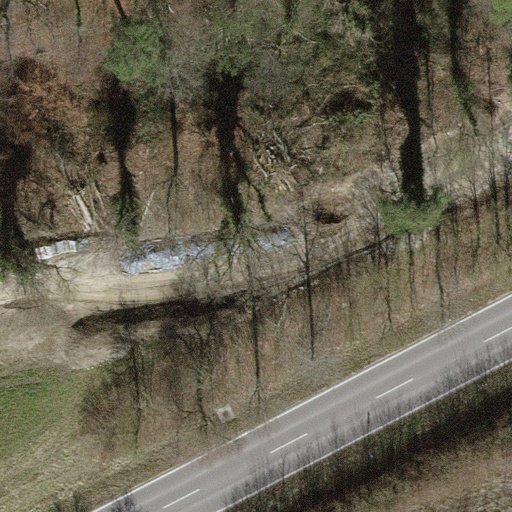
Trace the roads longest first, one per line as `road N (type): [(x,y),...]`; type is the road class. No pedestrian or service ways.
road 1 (track): [(0,300),(369,220),(511,158)]
road 2 (secondary): [(158,511),(511,330)]
